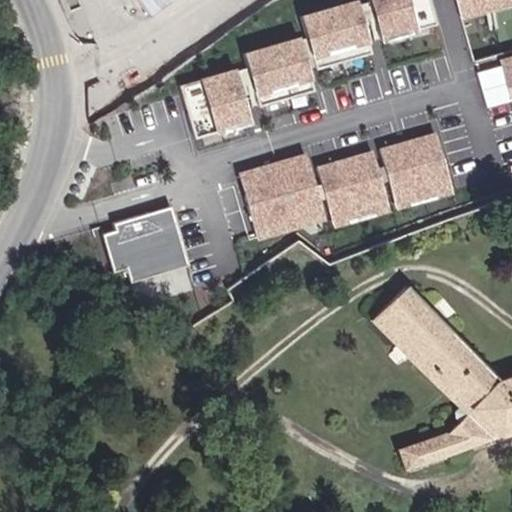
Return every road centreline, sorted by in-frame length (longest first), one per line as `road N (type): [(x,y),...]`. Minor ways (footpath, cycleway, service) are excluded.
road 1 (residential): [(28,227),(196,183),(226,157),(469,87)]
road 2 (unclassified): [(28,227),(53,172),(63,80),(38,0)]
